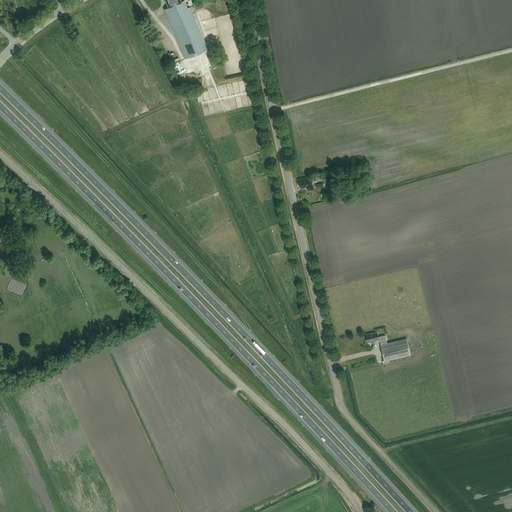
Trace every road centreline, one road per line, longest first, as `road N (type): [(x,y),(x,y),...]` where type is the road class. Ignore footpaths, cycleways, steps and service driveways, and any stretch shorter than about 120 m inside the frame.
road 1 (motorway): [(412,511),(0,88)]
road 2 (motorway): [(0,105),(390,511)]
road 3 (unclassified): [(435,511),(342,408),(250,0)]
road 4 (unclassified): [(359,511),(278,420),(0,154)]
